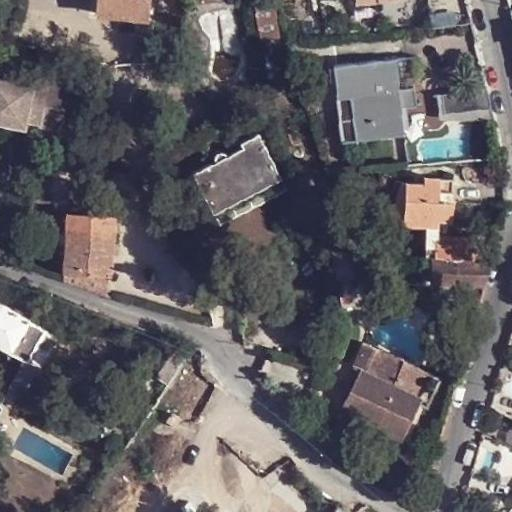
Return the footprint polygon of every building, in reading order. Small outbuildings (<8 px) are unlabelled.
[(97,0),(96,11),(150,18),(151,0),(97,0)] [(261,2),(266,36),(279,34),(273,0),(261,2)] [(404,85),(400,56),(338,63),(342,95),(355,94),(360,137),(409,131),(406,105),(404,85)] [(0,77),(0,122),(29,128),(30,121),(43,123),(43,127),(63,131),(71,88),(52,84),(50,91),(37,89),(37,85),(0,77)] [(418,83),(404,85),(406,105),(421,103),(418,83)] [(493,108),(488,86),(447,90),(449,100),(449,110),(493,108)] [(445,116),(495,121),(493,108),(449,110),(449,100),(447,90),(443,90),(444,110),(445,116)] [(355,94),(342,95),(347,138),(360,137),(355,94)] [(220,162),(196,174),(216,214),(282,180),(259,135),(243,142),(246,148),(231,156),(231,154),(229,153),(228,153),(226,152),(224,152),(223,153),(221,154),(220,156),(220,158),(220,160),(220,162)] [(425,256),(436,256),(463,257),(476,258),(477,237),(440,236),(440,219),(455,219),(456,199),(454,199),(455,179),(423,178),(423,184),(406,183),(405,224),(427,225),(425,256)] [(401,224),(405,224),(406,183),(403,183),(399,196),(398,210),(401,224)] [(66,254),(63,277),(108,294),(110,274),(112,274),(117,219),(68,213),(67,232),(54,231),(53,253),(66,254)] [(493,258),(499,237),(477,237),(476,258),(493,258)] [(18,253),(16,260),(21,263),(24,255),(18,253)] [(329,253),(334,277),(354,273),(349,253),(329,253)] [(486,283),(492,262),(463,260),(463,257),(436,256),(436,282),(446,282),(486,283)] [(342,308),(354,305),(349,284),(337,287),(342,308)] [(0,339),(26,355),(43,325),(0,299),(0,339)] [(56,332),(43,325),(26,355),(39,362),(56,332)] [(167,364),(178,374),(199,343),(193,340),(185,338),(167,364)] [(345,411),(404,438),(422,399),(404,391),(414,370),(378,355),(368,375),(363,372),(345,411)] [(171,382),(173,378),(158,368),(156,371),(171,382)] [(100,405),(120,418),(130,403),(125,400),(113,392),(109,390),(100,405)] [(117,439),(126,443),(135,431),(126,426),(117,439)] [(333,511),(350,511),(352,508),(338,502),(333,511)]
